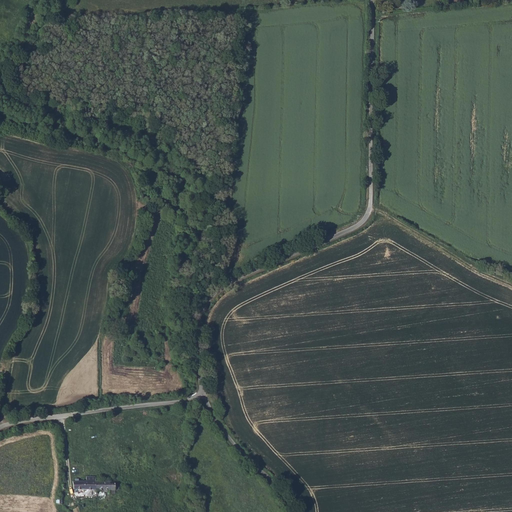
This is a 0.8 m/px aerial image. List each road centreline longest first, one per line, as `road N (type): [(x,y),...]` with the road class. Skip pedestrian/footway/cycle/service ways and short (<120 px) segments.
road 1 (residential): [(372,0),(369,214),(210,297),(196,325),(201,394)]
road 2 (track): [(370,206),(511,286)]
road 3 (residential): [(201,394),(291,511)]
road 4 (unclassified): [(62,416),(201,394)]
